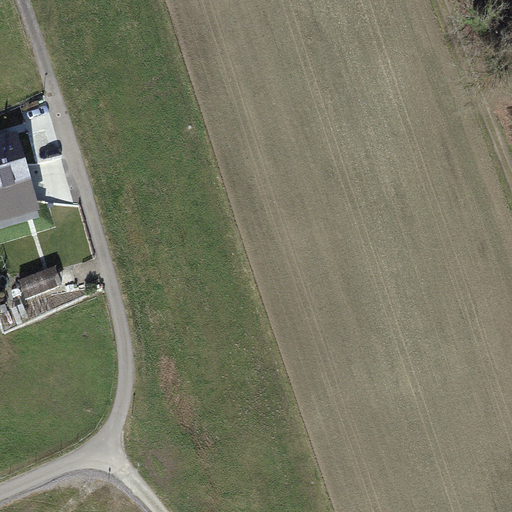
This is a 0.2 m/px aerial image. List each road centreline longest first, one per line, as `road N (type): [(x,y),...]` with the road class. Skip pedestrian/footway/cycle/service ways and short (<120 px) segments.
road 1 (residential): [(0,492),(103,446),(125,392),(122,328),(56,101)]
road 2 (track): [(511,176),(445,0)]
